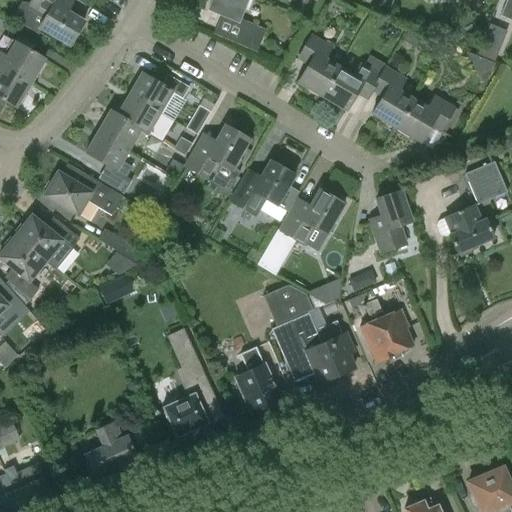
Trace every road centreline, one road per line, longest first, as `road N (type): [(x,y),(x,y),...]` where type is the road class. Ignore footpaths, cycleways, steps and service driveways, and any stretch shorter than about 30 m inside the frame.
road 1 (tertiary): [(188,511),(345,444),(478,360)]
road 2 (residential): [(369,163),(130,23)]
road 3 (residential): [(17,144),(40,133),(130,23)]
